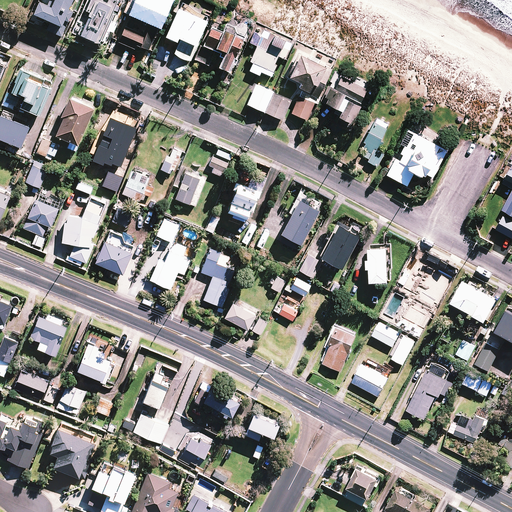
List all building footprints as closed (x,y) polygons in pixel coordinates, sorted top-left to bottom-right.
[(50,0),(49,2),(44,0),(40,0),(31,22),(42,27),(45,21),(50,23),(47,28),(63,35),(74,11),(70,9),(74,0),(50,0)] [(123,0),(90,0),(87,8),(92,10),(82,35),(102,43),(115,11),(118,13),(123,0)] [(170,0),(140,0),(136,9),(154,17),(152,22),(148,21),(143,34),(126,26),(120,41),(138,49),(140,46),(149,50),(170,0)] [(209,18),(180,6),(167,35),(180,41),(175,53),(191,60),(209,18)] [(202,43),(199,50),(196,58),(210,64),(218,45),(228,49),(220,66),(230,70),(246,36),(239,33),(236,26),(228,22),(226,27),(224,30),(213,26),(205,44),(202,43)] [(274,33),(265,29),(262,36),(254,32),(250,42),(258,45),(251,61),(253,62),(250,70),(260,74),(261,71),(272,75),(277,64),(275,63),(280,52),(268,47),(274,33)] [(287,38),(276,33),(272,42),(283,47),(287,38)] [(300,86),(303,87),(309,90),(308,93),(319,98),(332,67),(299,53),(289,75),(302,81),(300,86)] [(19,103),(22,105),(40,113),(52,86),(29,77),(32,72),(22,67),(12,89),(9,88),(2,105),(13,109),(15,106),(17,107),(19,103)] [(331,86),(326,97),(329,98),(327,101),(343,108),(340,114),(353,120),(368,88),(342,76),(336,88),(331,86)] [(267,112),(275,92),(257,84),(248,103),(267,112)] [(275,92),(267,112),(283,119),(291,99),(275,92)] [(316,103),(299,95),(291,112),(309,120),(316,103)] [(95,107),(71,97),(63,115),(65,116),(57,134),(61,135),(57,143),(75,151),(95,107)] [(31,125),(2,113),(0,119),(0,136),(22,145),(31,125)] [(366,148),(362,159),(378,166),(384,152),(376,149),(386,128),(372,121),(364,139),(361,146),(366,148)] [(131,134),(111,126),(106,139),(116,143),(113,149),(124,153),(131,134)] [(399,158),(394,156),(385,173),(406,184),(413,172),(420,175),(422,171),(431,176),(446,148),(407,127),(399,142),(403,144),(399,152),(402,153),(399,158)] [(59,145),(52,142),(44,138),(38,152),(46,155),(45,157),(52,160),(59,145)] [(344,149),(350,153),(348,155),(351,157),(358,147),(349,141),(344,149)] [(182,150),(174,147),(170,156),(167,154),(161,168),(172,173),(182,150)] [(228,162),(212,156),(209,164),(214,167),(212,172),(222,176),(228,162)] [(48,165),(34,160),(26,181),(40,186),(48,165)] [(511,164),(503,182),(511,187),(511,189),(502,209),(511,214),(511,164)] [(181,165),(179,170),(174,185),(180,187),(176,198),(195,205),(201,190),(206,174),(181,165)] [(121,172),(111,168),(106,183),(116,187),(121,172)] [(149,177),(132,169),(122,193),(142,201),(145,193),(150,195),(153,189),(145,186),(149,177)] [(251,208),(254,209),(264,180),(251,175),(245,173),(241,183),(238,182),(227,210),(248,217),(251,208)] [(10,194),(0,189),(0,218),(0,219),(10,194)] [(289,211),(291,212),(277,238),(294,247),(298,240),(301,242),(320,205),(305,197),(298,193),(289,211)] [(105,199),(91,195),(82,214),(65,212),(63,241),(75,241),(74,243),(70,255),(86,260),(93,243),(93,242),(90,241),(105,199)] [(58,207),(36,197),(23,226),(43,235),(48,224),(50,225),(58,207)] [(161,201),(154,199),(150,207),(158,210),(161,201)] [(131,215),(117,210),(112,220),(126,226),(131,215)] [(511,219),(503,215),(496,228),(511,236),(511,219)] [(352,222),(349,227),(337,221),(331,232),(328,231),(325,237),(328,238),(319,254),(341,266),(358,235),(362,228),(352,222)] [(135,239),(108,229),(95,261),(122,271),(135,239)] [(389,281),(388,246),(369,246),(370,258),(367,259),(367,268),(371,268),(371,281),(389,281)] [(232,255),(210,247),(201,271),(212,275),(203,299),(222,306),(229,288),(236,269),(228,266),(232,255)] [(176,275),(182,277),(189,260),(182,257),(184,254),(169,248),(165,259),(161,257),(152,279),(171,287),(176,275)] [(321,261),(308,253),(299,269),(312,277),(321,261)] [(425,266),(428,260),(416,253),(399,283),(414,292),(411,298),(426,306),(446,269),(433,262),(430,268),(425,266)] [(271,287),(277,289),(278,286),(282,288),(285,279),(278,276),(272,274),(269,282),(273,283),(271,287)] [(290,292),(292,288),(304,295),(310,284),(303,280),(296,276),(291,285),(287,283),(284,288),(290,292)] [(497,299),(463,281),(451,303),(485,321),(497,299)] [(0,324),(3,326),(6,319),(12,304),(0,298),(0,324)] [(256,311),(233,299),(224,315),(248,327),(256,311)] [(297,310),(279,300),(274,310),(292,319),(297,310)] [(511,309),(508,307),(496,330),(511,338),(511,309)] [(68,320),(48,312),(46,318),(39,315),(31,335),(40,339),(38,346),(55,353),(68,320)] [(268,319),(260,314),(252,328),(260,333),(268,319)] [(400,332),(380,321),(373,335),(393,346),(400,332)] [(321,361),(323,362),(341,370),(350,349),(358,332),(335,322),(324,346),(327,348),(321,361)] [(13,331),(10,338),(4,335),(0,345),(0,373),(5,375),(17,345),(21,335),(13,331)] [(403,363),(415,339),(404,333),(392,357),(403,363)] [(475,345),(464,340),(457,354),(468,359),(475,345)] [(103,356),(105,352),(96,349),(97,347),(87,343),(87,344),(78,368),(105,379),(112,360),(103,356)] [(486,346),(485,345),(476,363),(489,370),(498,352),(486,346)] [(136,368),(139,363),(142,364),(145,356),(142,355),(139,353),(133,367),(136,368)] [(369,356),(365,364),(363,362),(353,382),(378,395),(386,381),(393,369),(369,356)] [(451,369),(434,361),(430,368),(427,367),(407,409),(425,418),(437,395),(445,399),(454,381),(447,377),(451,369)] [(123,366),(116,363),(111,373),(118,376),(123,366)] [(48,380),(21,369),(14,387),(41,398),(48,380)] [(161,379),(163,373),(155,370),(143,398),(160,405),(169,382),(161,379)] [(493,379),(481,373),(474,388),(486,394),(493,379)] [(86,390),(67,382),(57,406),(76,414),(86,390)] [(507,397),(511,386),(505,383),(500,393),(507,397)] [(58,388),(50,385),(44,399),(52,402),(58,388)] [(203,404),(205,400),(215,406),(211,412),(220,417),(222,413),(226,416),(228,413),(231,415),(240,400),(222,390),(220,392),(210,386),(207,391),(202,388),(196,399),(203,404)] [(110,402),(100,397),(95,410),(105,414),(110,402)] [(174,413),(158,406),(154,417),(141,412),(137,422),(126,418),(123,425),(161,442),(174,413)] [(279,420),(253,411),(245,433),(259,439),(262,430),(274,434),(279,420)] [(0,444),(4,446),(2,450),(10,453),(8,457),(28,466),(43,431),(41,431),(44,422),(26,414),(20,426),(0,417),(0,444)] [(475,443),(484,422),(488,424),(490,420),(485,418),(476,415),(474,419),(462,414),(454,434),(475,443)] [(51,441),(53,441),(50,449),(58,452),(54,464),(85,476),(91,459),(89,458),(96,440),(68,428),(58,424),(51,441)] [(180,456),(190,461),(191,459),(199,463),(210,442),(192,433),(180,456)] [(237,440),(231,437),(227,448),(233,450),(237,440)] [(511,440),(506,437),(495,459),(511,466),(511,440)] [(111,511),(118,511),(135,471),(113,462),(103,458),(92,484),(109,490),(106,498),(92,492),(88,502),(111,511)] [(379,477),(357,466),(348,486),(369,497),(379,477)] [(171,480),(147,471),(130,511),(169,511),(178,491),(168,487),(171,480)] [(386,509),(390,511),(429,511),(431,508),(396,490),(386,509)] [(230,511),(193,493),(186,507),(190,509),(188,511),(230,511)]
